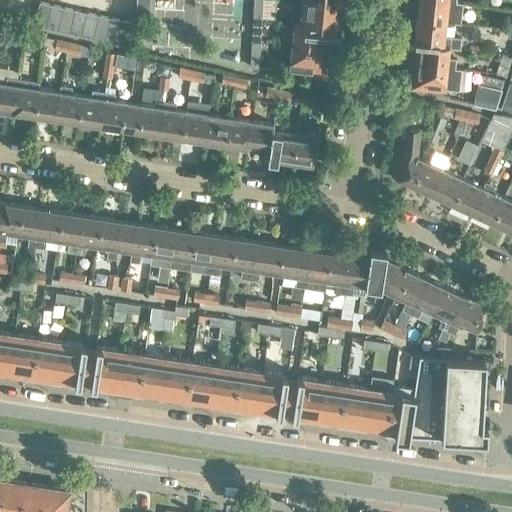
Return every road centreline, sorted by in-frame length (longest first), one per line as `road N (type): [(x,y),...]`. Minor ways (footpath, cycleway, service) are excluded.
road 1 (secondary): [(511,487),(0,410)]
road 2 (secondary): [(116,455),(502,511)]
road 3 (residential): [(358,210),(0,157)]
road 4 (residential): [(358,210),(375,0)]
road 5 (residential): [(511,287),(358,210)]
